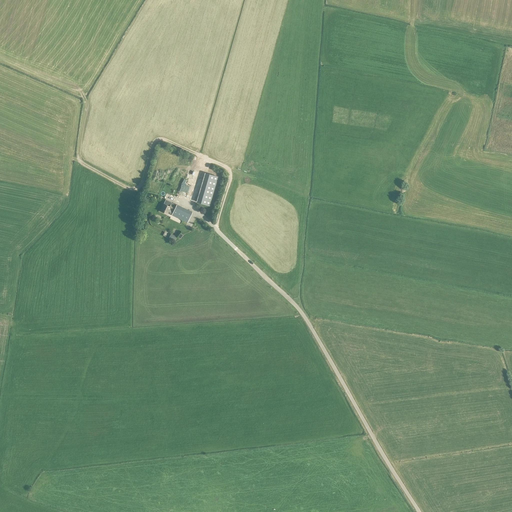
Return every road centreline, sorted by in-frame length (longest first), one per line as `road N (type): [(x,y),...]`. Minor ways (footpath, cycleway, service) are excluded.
road 1 (unclassified): [(177,198),(301,312),(418,511)]
road 2 (track): [(82,94),(80,161),(125,187),(141,185),(159,139),(226,166),(213,227)]
